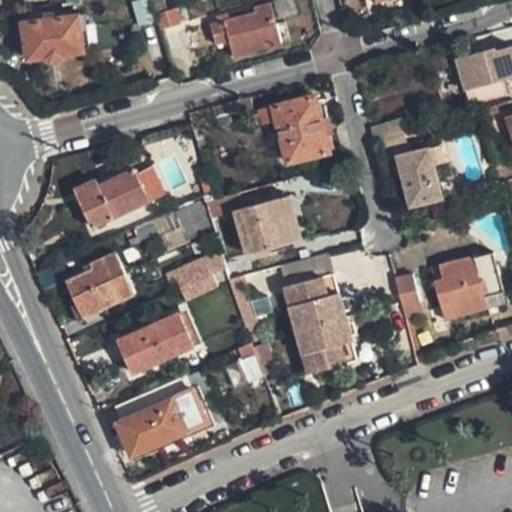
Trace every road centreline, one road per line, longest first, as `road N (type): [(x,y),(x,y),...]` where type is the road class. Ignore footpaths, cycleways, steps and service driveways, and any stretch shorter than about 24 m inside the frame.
road 1 (residential): [(149,511),(348,428),(511,375)]
road 2 (residential): [(338,53),(6,147)]
road 3 (residential): [(0,260),(116,511)]
road 4 (unknown): [(358,425),(360,480),(394,507),(452,509),(511,497)]
road 5 (residential): [(338,53),(381,232)]
road 6 (residential): [(511,8),(338,53)]
